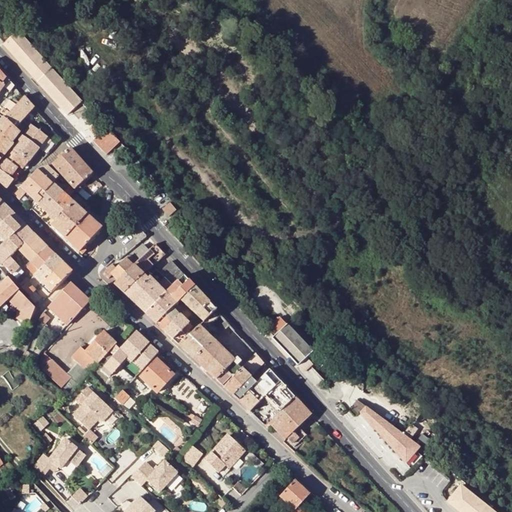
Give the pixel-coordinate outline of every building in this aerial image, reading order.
[(83,114),(89,109),(18,31),(4,44),(68,114),(76,106),(83,114)] [(15,129),(20,123),(34,108),(24,97),(18,103),(16,106),(9,113),(6,117),(4,119),(15,129)] [(9,101),(2,108),(5,110),(9,113),(16,106),(11,102),(9,101)] [(0,115),(0,133),(11,143),(19,133),(17,131),(15,129),(4,119),(0,115)] [(20,123),(15,129),(17,131),(19,133),(24,127),(20,123)] [(32,125),(23,136),(26,138),(39,148),(47,137),(32,125)] [(93,126),(89,129),(96,136),(99,133),(93,126)] [(107,127),(106,128),(94,139),(107,154),(120,142),(107,127)] [(0,133),(0,160),(0,161),(3,157),(13,145),(11,143),(0,133)] [(15,146),(13,150),(28,162),(39,148),(26,138),(23,136),(17,144),(15,146)] [(51,140),(47,137),(39,148),(43,151),(51,140)] [(65,179),(74,190),(79,185),(92,174),(75,154),(70,148),(52,164),(65,179)] [(13,150),(6,159),(17,167),(18,166),(22,169),(24,166),(28,162),(13,150)] [(17,167),(6,159),(0,165),(0,169),(10,178),(15,170),(17,167)] [(14,195),(17,197),(19,200),(25,193),(35,201),(37,203),(41,199),(38,195),(42,191),(44,193),(52,184),(59,177),(47,165),(40,168),(36,171),(18,191),(14,195)] [(0,182),(3,185),(7,189),(13,181),(10,178),(0,169),(0,182)] [(19,173),(15,170),(10,178),(13,181),(19,173)] [(37,203),(45,211),(62,193),(52,184),(44,193),(42,191),(38,195),(41,199),(37,203)] [(68,187),(62,193),(68,198),(73,192),(68,187)] [(45,211),(50,216),(68,198),(62,193),(45,211)] [(68,198),(50,216),(55,221),(72,203),(68,198)] [(0,224),(13,214),(2,202),(0,203),(0,224)] [(51,225),(65,238),(87,216),(72,203),(55,221),(51,225)] [(163,209),(168,216),(176,209),(170,203),(163,209)] [(13,214),(0,224),(0,238),(5,243),(5,241),(25,226),(24,224),(16,217),(13,214)] [(87,216),(65,238),(82,255),(86,251),(83,248),(96,234),(101,229),(87,216)] [(31,263),(47,248),(44,246),(28,230),(25,226),(5,241),(15,252),(18,249),(31,263)] [(0,246),(0,261),(12,274),(19,267),(10,256),(15,252),(5,241),(5,243),(0,246)] [(148,251),(142,244),(115,268),(112,264),(103,274),(109,279),(113,275),(118,281),(145,255),(148,251)] [(145,255),(118,281),(115,284),(124,293),(147,271),(153,266),(165,254),(156,244),(155,244),(148,251),(145,255)] [(41,268),(55,256),(47,248),(31,263),(39,270),(41,268)] [(237,252),(241,257),(245,253),(241,248),(237,252)] [(233,264),(248,282),(260,271),(245,253),(241,257),(236,261),(233,264)] [(60,261),(55,256),(41,268),(39,270),(34,275),(43,284),(63,264),(60,261)] [(171,261),(159,273),(173,286),(184,276),(171,261)] [(39,270),(31,263),(26,268),(34,275),(39,270)] [(72,272),(63,264),(43,284),(52,292),(55,289),(72,272)] [(147,271),(124,293),(133,302),(144,312),(171,288),(173,286),(159,273),(152,274),(151,275),(147,271)] [(171,288),(144,312),(156,324),(173,308),(178,303),(179,301),(180,300),(194,287),(188,280),(184,276),(173,286),(171,288)] [(33,314),(35,308),(18,291),(19,290),(9,278),(0,286),(0,305),(7,299),(18,311),(15,318),(29,324),(33,314)] [(21,287),(27,281),(29,280),(27,278),(19,284),(21,287)] [(27,281),(21,287),(22,287),(25,291),(30,296),(34,291),(36,290),(31,285),(27,281)] [(54,300),(48,307),(67,325),(71,321),(90,301),(87,298),(70,283),(54,300)] [(194,287),(180,300),(203,322),(216,310),(208,302),(194,287)] [(34,291),(30,296),(32,298),(35,301),(37,302),(38,303),(39,304),(40,304),(41,304),(42,303),(43,301),(44,301),(34,291)] [(178,303),(173,308),(180,315),(187,309),(179,301),(178,303)] [(160,327),(164,331),(180,315),(173,308),(156,324),(160,327)] [(180,315),(185,321),(192,314),(187,309),(180,315)] [(202,323),(187,337),(182,341),(178,345),(194,359),(203,350),(216,338),(221,333),(217,329),(212,323),(221,316),(216,310),(203,322),(202,323)] [(180,315),(164,331),(176,343),(178,345),(182,341),(187,337),(181,331),(189,324),(185,321),(180,315)] [(280,316),(268,327),(271,330),(268,332),(270,334),(269,334),(298,366),(305,359),(312,367),(320,360),(280,316)] [(225,321),(217,329),(221,333),(229,325),(225,321)] [(240,337),(229,325),(221,333),(216,338),(203,350),(194,359),(217,381),(222,385),(232,376),(233,377),(238,373),(241,369),(256,354),(254,352),(240,337)] [(61,368),(45,353),(41,357),(40,359),(40,360),(39,362),(40,364),(40,366),(41,367),(41,369),(45,372),(61,387),(59,389),(68,396),(85,378),(89,373),(90,374),(99,365),(98,364),(109,352),(115,345),(116,344),(103,332),(85,351),(81,347),(71,356),(77,362),(67,373),(61,368)] [(109,352),(110,353),(113,356),(101,369),(109,377),(127,358),(131,362),(148,344),(139,335),(136,332),(119,349),(115,345),(109,352)] [(158,353),(150,345),(135,362),(143,369),(158,353)] [(256,354),(241,369),(251,377),(258,370),(264,364),(261,360),(256,354)] [(157,360),(141,377),(157,393),(173,375),(157,360)] [(251,377),(241,369),(238,373),(233,377),(223,387),(238,401),(256,382),(269,370),(265,365),(259,371),(258,370),(251,377)] [(243,405),(250,411),(267,395),(280,382),(274,375),(269,370),(256,382),(238,401),(243,405)] [(197,390),(185,378),(171,392),(172,394),(185,402),(197,390)] [(280,382),(267,395),(282,410),(282,411),(295,398),(286,388),(280,382)] [(82,404),(72,414),(88,429),(99,418),(102,421),(112,411),(87,386),(75,398),(82,404)] [(120,387),(111,396),(115,399),(117,396),(122,391),(123,390),(120,387)] [(128,399),(129,397),(122,391),(117,396),(115,399),(121,406),(128,399)] [(137,405),(129,397),(128,399),(121,406),(129,413),(137,405)] [(282,410),(265,426),(267,428),(271,425),(285,440),(287,438),(293,432),(308,418),(310,420),(313,418),(302,406),(295,398),(282,411),(282,410)] [(366,407),(360,413),(405,463),(418,450),(414,447),(416,444),(366,407)] [(189,412),(186,417),(191,420),(190,422),(198,426),(202,419),(195,415),(195,416),(189,412)] [(90,442),(97,439),(92,428),(85,432),(90,442)] [(293,432),(287,438),(293,444),(299,438),(293,432)] [(228,468),(244,451),(227,436),(212,452),(211,452),(204,460),(218,472),(225,465),(228,468)] [(44,454),(34,467),(45,475),(50,468),(54,462),(59,466),(62,468),(77,447),(65,438),(50,458),(44,454)] [(77,447),(62,468),(71,475),(86,454),(77,447)] [(192,448),(182,463),(192,472),(204,456),(192,448)] [(54,462),(50,468),(55,472),(59,466),(54,462)] [(146,463),(131,478),(142,487),(147,482),(160,493),(178,474),(165,462),(155,472),(146,463)] [(310,495),(294,480),(279,497),(292,510),(290,511),(306,511),(300,506),(310,495)] [(3,490),(11,502),(17,497),(9,486),(3,490)] [(493,511),(462,487),(449,503),(459,511),(493,511)] [(79,490),(71,498),(79,505),(87,497),(79,490)] [(153,511),(154,511),(139,496),(127,509),(130,511),(153,511)]
